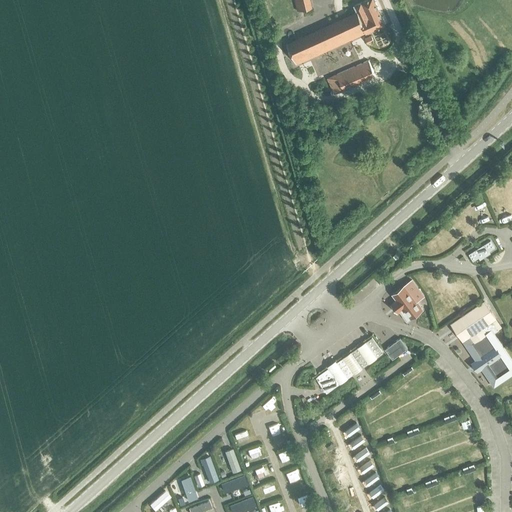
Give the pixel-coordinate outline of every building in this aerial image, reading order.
[(286,44),(296,64),(384,24),(372,0),(366,0),(354,6),(357,12),(286,44)] [(294,0),(297,12),(312,8),(310,0),(294,0)] [(364,39),(366,45),(373,42),(370,36),(364,39)] [(327,78),(334,94),(375,77),(368,61),(327,78)] [(470,252),(474,260),(480,256),(481,259),(492,252),(491,250),(497,246),(492,238),(470,252)] [(401,310),(409,320),(425,308),(419,300),(426,294),(413,277),(393,293),(397,298),(392,303),(399,312),(401,310)] [(452,324),(453,323),(464,340),(471,335),(475,341),(488,332),(487,330),(488,330),(485,326),(498,317),(486,299),(452,322),(453,323),(451,324),(452,326),(452,325),(452,324)] [(464,340),(477,358),(472,361),(479,371),(484,367),(495,385),(507,377),(511,374),(511,355),(496,331),(503,326),(498,317),(485,326),(488,330),(487,330),(488,332),(475,341),(471,335),(464,340)] [(349,377),(385,352),(373,336),(338,361),(349,377)] [(401,337),(386,348),(393,358),(409,346),(401,337)] [(341,383),(349,377),(338,361),(337,359),(328,365),(329,366),(316,376),(328,392),(340,383),(341,383)] [(240,469),(232,448),(224,451),(232,472),(240,469)] [(210,479),(217,477),(210,460),(203,463),(210,479)] [(196,494),(190,475),(184,477),(190,496),(196,494)] [(244,475),(223,483),(226,490),(239,484),(240,487),(243,485),(243,483),(247,482),(244,475)] [(166,488),(151,502),(157,508),(172,494),(166,488)] [(248,498),(231,505),(234,510),(250,504),(248,498)] [(209,500),(189,507),(190,511),(196,511),(212,507),(209,500)]
